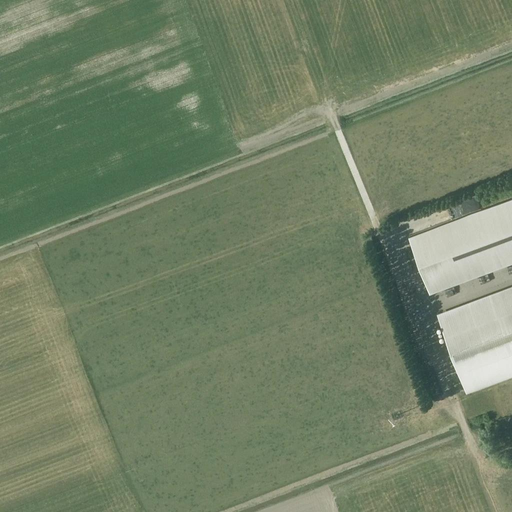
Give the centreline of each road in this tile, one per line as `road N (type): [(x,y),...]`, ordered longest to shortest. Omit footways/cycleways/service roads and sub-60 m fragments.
road 1 (track): [(381,231),(291,0)]
road 2 (track): [(451,397),(499,511)]
